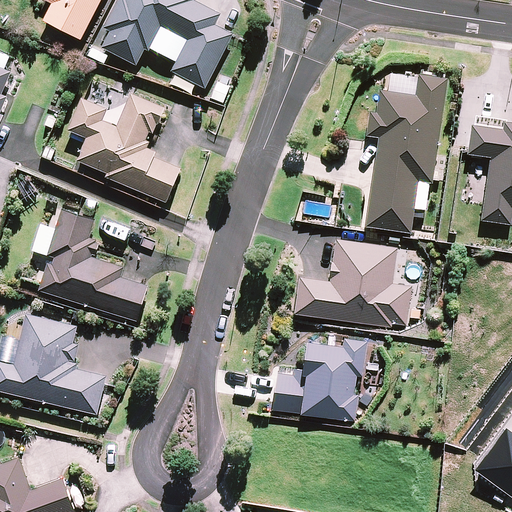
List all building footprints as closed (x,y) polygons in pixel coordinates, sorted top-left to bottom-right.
[(43,18),(81,37),(99,0),(51,0),(52,1),(43,18)] [(116,0),(104,24),(110,27),(102,44),(137,62),(145,46),(149,48),(161,24),(187,37),(171,68),(205,86),(232,34),(234,32),(216,22),(221,12),(198,0),(116,0)] [(0,49),(0,64),(5,67),(11,54),(0,49)] [(0,121),(4,113),(0,111),(8,94),(2,91),(11,70),(5,67),(0,64),(0,121)] [(429,209),(447,75),(420,71),(419,80),(404,78),(402,91),(381,88),(378,112),(371,111),(368,133),(381,135),(368,226),(411,232),(415,207),(429,209)] [(107,174),(167,200),(182,165),(154,154),(157,148),(147,144),(149,139),(146,137),(150,129),(153,130),(157,121),(158,122),(166,105),(131,90),(117,122),(103,116),(108,106),(82,94),(68,126),(87,135),(77,157),(108,170),(107,174)] [(48,260),(39,287),(137,318),(148,283),(121,274),(124,264),(92,254),(92,252),(95,253),(99,240),(96,239),(97,237),(89,235),(95,216),(63,206),(56,226),(47,253),(47,254),(54,256),(53,262),(48,260)] [(47,253),(56,226),(41,221),(32,248),(47,253)] [(397,246),(338,238),(333,279),(301,275),(296,313),(406,328),(411,286),(392,283),(397,246)] [(0,357),(0,387),(97,412),(107,373),(77,365),(79,360),(75,359),(80,341),(73,340),(77,323),(27,311),(21,336),(15,361),(0,357)] [(0,346),(0,357),(15,361),(21,336),(4,332),(0,346)] [(366,340),(345,337),(344,345),(308,341),(304,374),(278,370),(274,409),(353,419),(358,372),(362,373),(366,340)] [(0,511),(72,511),(75,511),(63,476),(31,487),(20,454),(2,460),(0,456),(0,511)]
